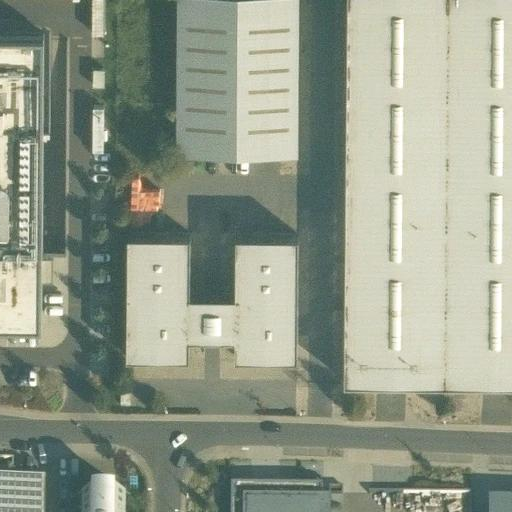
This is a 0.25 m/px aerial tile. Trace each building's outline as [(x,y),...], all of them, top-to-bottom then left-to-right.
[(92,0),(92,32),(105,32),(104,0),(92,0)] [(298,0),(177,0),(176,151),(297,152),(298,0)] [(511,0),(347,0),(344,380),(511,381),(511,0)] [(44,31),(0,30),(0,323),(41,323),(42,279),(42,255),(44,31)] [(104,68),(94,68),(93,84),(104,84),(104,68)] [(190,233),(127,232),(126,355),(189,355),(189,336),(235,336),(234,356),(297,356),(298,234),(236,233),(235,293),(189,293),(190,233)] [(53,255),(42,255),(42,279),(53,279),(53,255)] [(43,511),(44,480),(0,479),(0,511),(43,511)] [(323,489),(231,488),(230,511),(318,511),(323,511),(323,489)] [(124,511),(125,495),(83,495),(82,511),(124,511)] [(511,511),(511,503),(488,504),(487,511),(511,511)]
